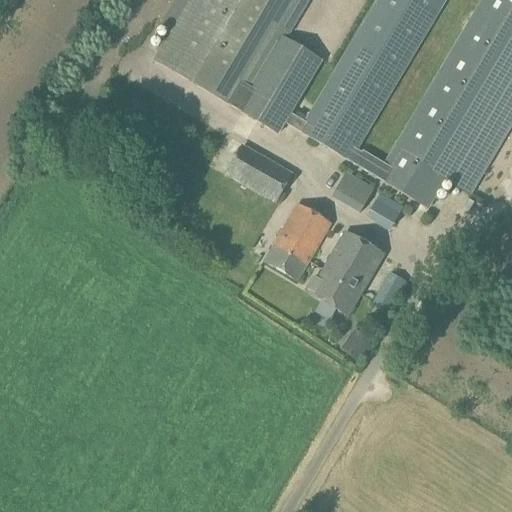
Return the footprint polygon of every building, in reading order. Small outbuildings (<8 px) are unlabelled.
[(377,0),(304,123),(291,115),(322,62),(286,41),(310,0),(174,0),(158,27),(170,33),(152,62),(277,136),(284,125),(428,210),(445,181),(511,68),(511,0),(481,0),(383,164),(362,151),(361,153),(356,150),(445,0),(377,0)] [(511,124),(511,68),(445,181),(470,195),(511,124)] [(241,146),(224,176),(275,205),(292,174),(241,146)] [(359,215),(372,191),(344,175),(330,199),(359,215)] [(297,283),(330,227),(296,206),(263,263),(297,283)] [(348,319),(382,259),(344,235),(308,295),(348,319)] [(387,312),(404,283),(388,274),(372,304),(387,312)]
